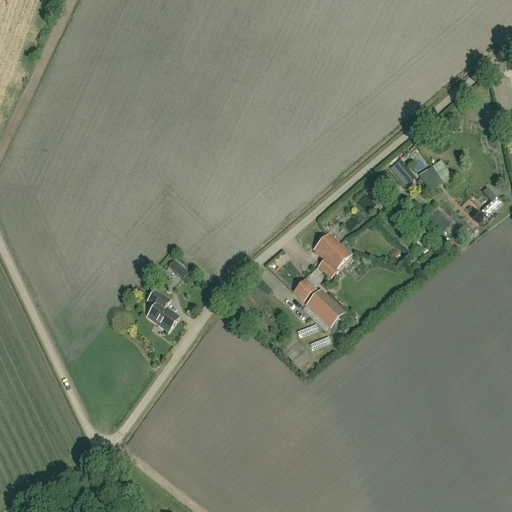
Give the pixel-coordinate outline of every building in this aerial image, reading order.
[(394,166),(389,170),(405,189),(409,185),(416,179),(403,164),(401,161),(394,166)] [(432,168),(419,176),(423,183),(435,175),(436,175),(432,168)] [(435,175),(438,179),(439,179),(443,185),(452,179),(448,172),(446,168),(436,175),(435,175)] [(487,219),(502,205),(497,199),(496,199),(487,189),(482,194),(492,204),(481,214),(487,219)] [(436,216),(430,221),(443,233),(448,228),(436,216)] [(338,272),(337,271),(351,256),(329,236),(314,252),(325,262),(319,269),(331,280),(338,272)] [(417,253),(423,247),(419,242),(413,248),(417,253)] [(426,249),(415,262),(420,266),(431,253),(426,249)] [(179,278),(186,269),(181,266),(180,267),(174,262),(168,269),(179,278)] [(304,303),(316,291),(305,281),(294,294),(304,303)] [(171,303),(156,292),(141,314),(169,334),(180,320),(166,310),(171,303)] [(321,292),(307,307),(331,329),(344,314),(321,292)]
